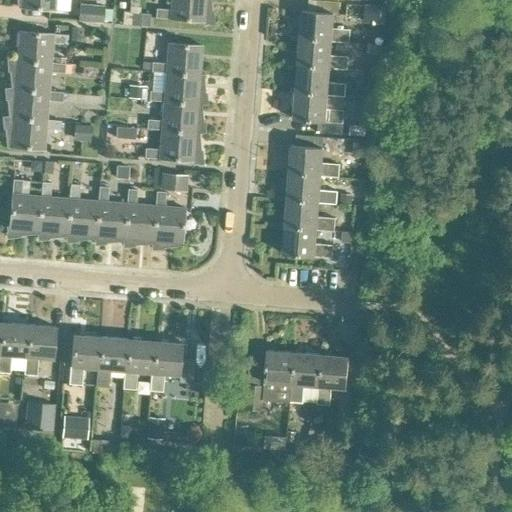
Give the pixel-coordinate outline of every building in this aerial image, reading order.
[(16,0),(17,7),(55,10),(55,0),(16,0)] [(170,0),(170,10),(156,9),(155,18),(201,21),(202,25),(208,24),(208,26),(214,25),(213,11),(211,11),(210,0),(170,0)] [(79,4),(77,22),(103,24),(104,7),(79,4)] [(131,26),(148,27),(149,17),(143,17),(144,6),(133,5),(131,26)] [(364,23),(370,24),(370,25),(376,26),(376,25),(380,25),(381,6),(365,5),(364,23)] [(332,41),(350,43),(351,30),(333,29),(334,13),(303,11),(300,38),(332,41)] [(51,63),(52,43),(67,44),(67,35),(19,31),(17,60),(51,63)] [(332,41),(300,38),(298,65),(330,68),(348,70),(349,57),(331,56),(332,41)] [(165,72),(199,75),(202,45),(168,43),(166,63),(152,62),(151,72),(165,73),(165,72)] [(9,71),(11,87),(11,89),(14,89),(48,92),(48,91),(50,72),(64,73),(65,64),(64,64),(53,63),(51,63),(17,60),(13,61),(12,59),(6,59),(7,72),(9,71)] [(330,68),(298,65),(296,92),(328,95),(345,97),(346,84),(329,83),(330,68)] [(165,72),(165,73),(164,92),(149,91),(149,100),(163,101),(207,104),(206,93),(205,93),(203,75),(199,75),(165,72)] [(128,85),(127,97),(145,99),(146,86),(128,85)] [(46,120),(48,101),(62,102),(63,92),(48,91),(48,92),(14,89),(11,89),(11,87),(3,88),(5,100),(6,100),(8,117),(8,118),(12,118),(46,120)] [(328,95),(296,92),(294,120),(315,121),(340,123),(343,123),(344,111),(327,109),(328,95)] [(163,101),(162,121),(147,119),(146,129),(161,130),(205,133),(204,122),(203,122),(201,106),(208,105),(207,104),(163,101)] [(46,120),(12,118),(8,118),(8,117),(3,117),(6,147),(44,150),(46,129),(60,130),(61,121),(46,120)] [(340,123),(315,121),(314,133),(339,135),(340,123)] [(89,141),(90,126),(74,125),(73,140),(89,141)] [(161,130),(159,149),(145,148),(144,158),(190,161),(190,165),(197,164),(197,166),(204,165),(202,151),(200,151),(199,135),(206,134),(205,133),(161,130)] [(354,139),(352,157),(368,158),(369,140),(354,139)] [(322,176),(339,177),(340,165),(323,163),(324,148),(292,145),(290,173),(322,176)] [(41,172),(41,161),(30,160),(30,171),(41,172)] [(290,173),(288,200),(320,202),(319,203),(337,204),(338,192),(320,190),(322,176),(290,173)] [(161,174),(160,190),(186,192),(187,176),(161,174)] [(13,179),(9,226),(6,227),(7,233),(5,233),(5,240),(20,238),(20,236),(36,235),(37,241),(41,196),(21,194),(22,180),(13,179)] [(41,196),(37,241),(49,240),(49,238),(65,237),(65,244),(66,244),(70,198),(69,198),(50,197),(51,182),(42,182),(41,196)] [(70,198),(66,244),(77,243),(77,241),(93,239),(94,246),(95,246),(95,235),(98,201),(78,199),(80,185),(70,184),(69,198),(70,198)] [(98,201),(95,235),(95,246),(106,245),(106,243),(122,242),(122,248),(123,248),(124,237),(127,203),(126,203),(107,202),(108,187),(99,186),(98,201)] [(127,203),(124,237),(123,248),(134,247),(134,246),(151,244),(151,251),(152,251),(153,240),(156,206),(155,206),(136,204),(137,190),(128,189),(126,203),(127,203)] [(156,206),(153,240),(152,251),(163,250),(163,248),(182,247),(185,208),(164,206),(166,192),(156,191),(155,206),(156,206)] [(340,204),(352,205),(353,194),(341,193),(340,204)] [(288,200),(286,227),(317,229),(317,230),(335,231),(336,219),(318,217),(319,203),(320,202),(288,200)] [(317,229),(286,227),(284,254),(333,258),(334,246),(316,244),(317,230),(317,229)] [(342,242),(352,243),(353,232),(342,232),(342,242)] [(0,371),(10,373),(11,355),(26,356),(29,325),(1,323),(0,342),(0,371)] [(26,356),(24,374),(37,375),(38,357),(54,359),(56,327),(29,325),(26,356)] [(98,369),(101,337),(73,335),(69,384),(82,385),(83,367),(97,368),(98,369)] [(98,369),(97,368),(96,386),(109,387),(110,370),(124,371),(125,371),(128,339),(101,337),(98,369)] [(125,371),(124,371),(123,388),(136,389),(137,372),(151,373),(152,373),(154,341),(128,339),(125,371)] [(152,373),(151,373),(150,391),(162,392),(164,374),(179,375),(182,343),(154,341),(152,373)] [(268,350),(267,367),(249,366),(248,385),(247,385),(245,410),(263,411),(264,400),(277,401),(278,383),(293,384),(296,353),(268,350)] [(293,384),(291,402),(304,403),(305,385),(319,386),(320,387),(322,355),(296,353),(293,384)] [(320,387),(319,386),(318,404),(331,405),(332,388),(348,389),(350,357),(322,355),(320,387)] [(0,400),(0,426),(16,427),(17,401),(0,400)] [(52,430),(54,404),(26,402),(24,428),(52,430)] [(62,416),(61,437),(86,439),(88,418),(62,416)] [(147,417),(146,439),(162,440),(164,418),(147,417)] [(132,439),(133,426),(120,424),(119,437),(132,439)] [(286,441),(294,442),(296,432),(288,431),(286,441)] [(91,452),(107,454),(109,440),(92,438),(91,452)] [(332,465),(360,468),(362,446),(334,443),(332,465)]
